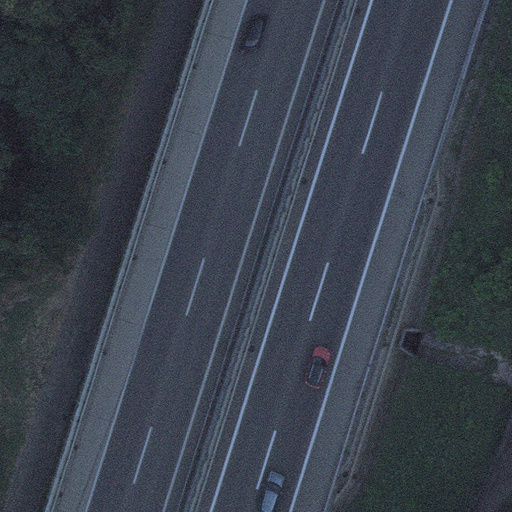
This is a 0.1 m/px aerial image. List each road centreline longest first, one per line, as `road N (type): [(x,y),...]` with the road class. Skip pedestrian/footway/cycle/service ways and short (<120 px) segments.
road 1 (motorway): [(249,511),(412,0)]
road 2 (motorway): [(286,0),(124,511)]
